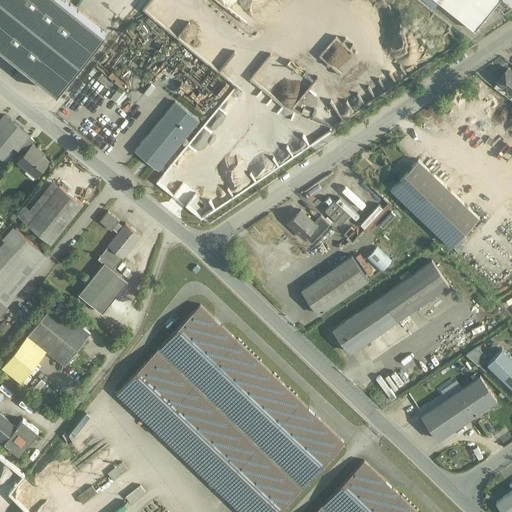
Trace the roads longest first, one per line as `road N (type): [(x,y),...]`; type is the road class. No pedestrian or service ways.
road 1 (residential): [(511,37),(203,250)]
road 2 (residential): [(203,250),(452,496)]
road 3 (residential): [(35,455),(133,332),(171,224)]
road 4 (residential): [(0,83),(171,224)]
